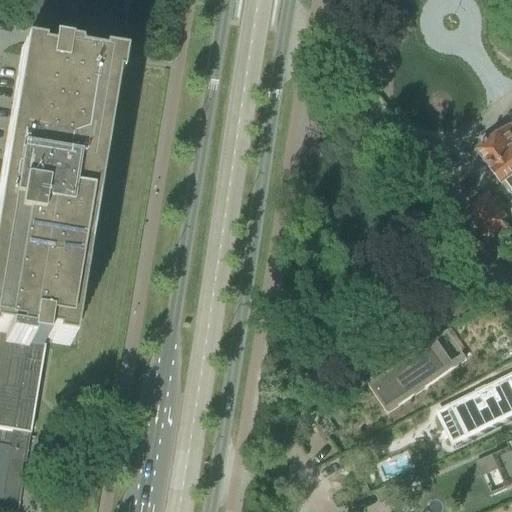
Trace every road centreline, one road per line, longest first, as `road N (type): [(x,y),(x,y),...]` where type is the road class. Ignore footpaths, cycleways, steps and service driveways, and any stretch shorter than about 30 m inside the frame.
road 1 (secondary): [(224,0),(139,511)]
road 2 (secondary): [(207,511),(288,0)]
